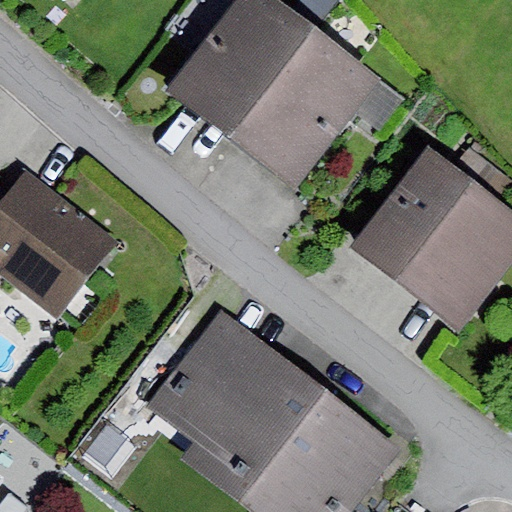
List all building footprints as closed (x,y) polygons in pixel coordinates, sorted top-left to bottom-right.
[(275,0),(237,0),(168,92),(232,140),(315,30),(275,0)] [(381,79),(315,30),(232,140),(297,189),(381,79)] [(511,212),(428,149),(353,248),(460,329),(511,260),(511,212)] [(120,243),(27,172),(6,199),(0,207),(0,273),(60,320),(120,243)] [(352,511),(400,451),(222,314),(149,408),(194,443),(179,461),(244,511),(352,511)]
